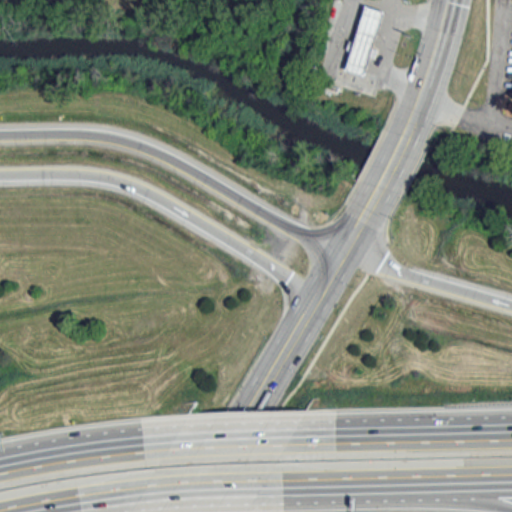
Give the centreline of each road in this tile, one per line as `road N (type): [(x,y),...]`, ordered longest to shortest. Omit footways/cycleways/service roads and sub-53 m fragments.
road 1 (motorway): [(341,248),(276,222),(136,143),(103,134),(0,132)]
road 2 (motorway): [(0,178),(125,187),(241,250)]
road 3 (secondary): [(186,511),(313,295)]
road 4 (motorway): [(511,436),(268,442)]
road 5 (motorway): [(180,447),(0,471)]
road 6 (motorway): [(245,485),(418,482)]
road 7 (motorway): [(5,511),(145,492)]
